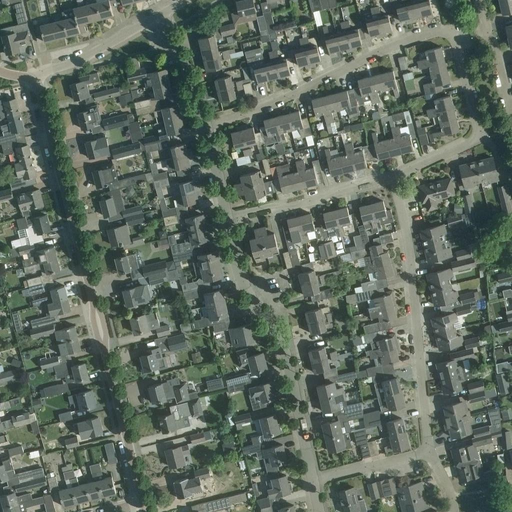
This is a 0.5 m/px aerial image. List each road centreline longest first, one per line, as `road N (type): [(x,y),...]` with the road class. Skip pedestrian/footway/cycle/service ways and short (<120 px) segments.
road 1 (residential): [(112,511),(144,503),(31,80)]
road 2 (residential): [(391,180),(477,137),(456,44),(444,32),(387,48),(255,113),(204,125)]
road 3 (residential): [(311,482),(286,358),(245,291),(226,220)]
road 4 (residential): [(428,453),(403,211),(391,180)]
road 5 (residential): [(226,220),(391,180)]
road 6 (residential): [(31,80),(157,16)]
road 7 (residential): [(511,120),(480,0)]
road 8 (residential): [(311,482),(428,453)]
